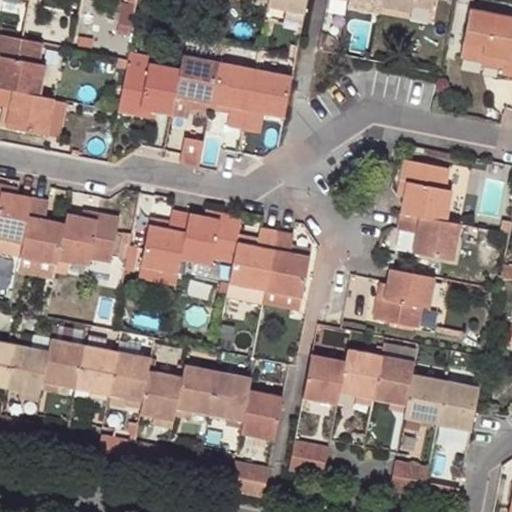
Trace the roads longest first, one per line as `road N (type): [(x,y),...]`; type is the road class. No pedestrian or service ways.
road 1 (residential): [(0,156),(107,178),(148,172),(237,194),(383,114),(511,140)]
road 2 (residential): [(340,239),(315,291),(274,511)]
